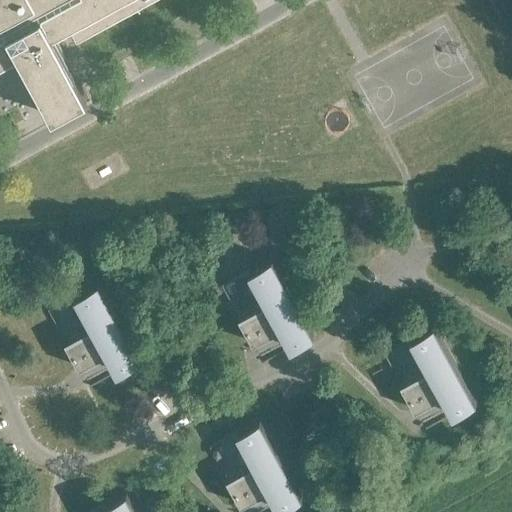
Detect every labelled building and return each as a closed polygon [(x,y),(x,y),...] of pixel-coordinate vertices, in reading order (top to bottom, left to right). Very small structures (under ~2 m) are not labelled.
[(0,0),(0,64),(19,54),(53,116),(54,115),(52,111),(84,94),(86,97),(88,96),(54,35),(70,27),(77,40),(149,0),(0,0)] [(239,316),(253,342),(281,327),(291,347),(314,334),(308,322),(272,257),(249,269),(266,301),(239,316)] [(65,340),(80,366),(107,351),(118,371),(141,358),(99,281),(76,294),(93,325),(65,340)] [(401,382),(415,409),(442,394),(453,413),(476,401),(434,323),(411,336),(428,367),(401,382)] [(227,477),(241,504),(269,489),(279,508),(302,495),(260,418),(237,431),(254,462),(227,477)] [(138,511),(127,491),(104,504),(108,511),(138,511)]
